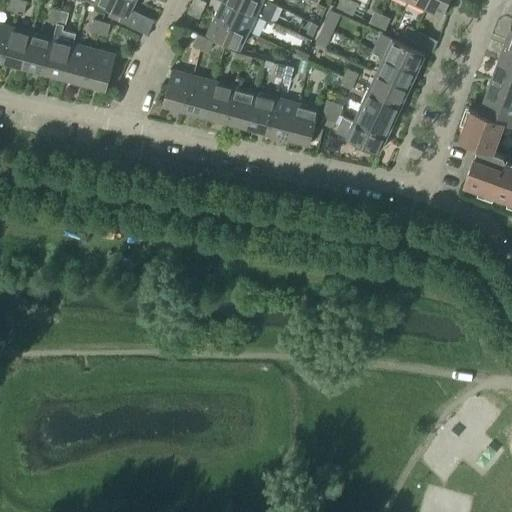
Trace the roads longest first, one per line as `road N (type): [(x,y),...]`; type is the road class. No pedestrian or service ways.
road 1 (residential): [(491,0),(420,194),(123,127)]
road 2 (residential): [(123,127),(179,0)]
road 3 (residential): [(123,127),(0,101)]
